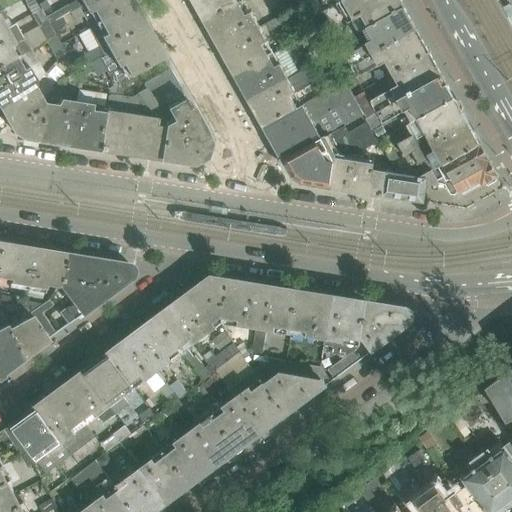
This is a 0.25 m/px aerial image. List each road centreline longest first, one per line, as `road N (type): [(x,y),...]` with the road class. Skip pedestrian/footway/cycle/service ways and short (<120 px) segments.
road 1 (residential): [(450,280),(423,343),(196,511)]
road 2 (tertiary): [(511,222),(439,235),(244,203)]
road 3 (tertiary): [(183,244),(450,280)]
road 4 (tertiary): [(244,203),(0,165)]
road 5 (residential): [(0,403),(162,283),(183,244)]
road 6 (residential): [(244,203),(247,156),(161,0)]
road 7 (tertiary): [(0,214),(183,244)]
road 8 (secondary): [(441,0),(511,135)]
